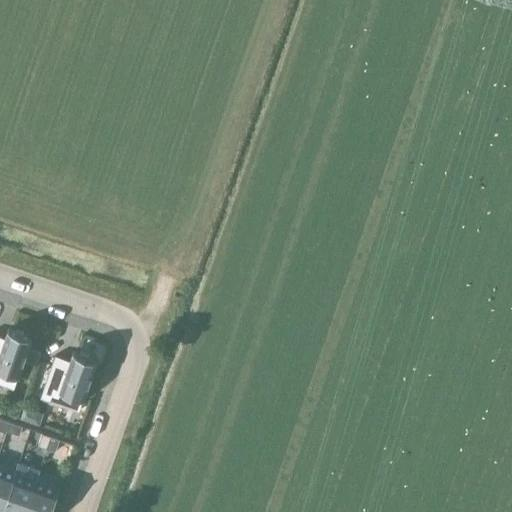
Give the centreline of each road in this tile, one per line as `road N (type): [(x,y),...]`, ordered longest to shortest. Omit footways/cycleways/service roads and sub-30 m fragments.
road 1 (residential): [(138,342),(85,511)]
road 2 (residential): [(138,342),(117,319),(0,278)]
